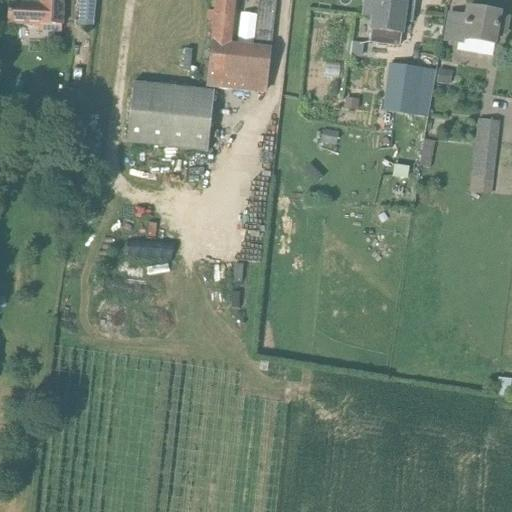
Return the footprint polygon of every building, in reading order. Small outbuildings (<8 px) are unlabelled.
[(39,0),(39,26),(40,26),(40,33),(61,33),(61,26),(62,26),(63,0),(39,0)] [(81,0),(81,28),(92,28),(95,0),(81,0)] [(216,0),(212,43),(206,89),(248,94),(250,76),(267,78),(276,0),(216,0)] [(405,24),(412,25),(415,0),(398,0),(398,2),(385,0),(366,0),(364,18),(371,19),(369,32),(403,36),(405,24)] [(465,42),(494,47),(497,32),(506,34),(509,20),(499,19),(500,16),(468,10),(466,18),(450,15),(445,43),(464,47),(465,42)] [(383,112),(417,117),(424,70),(389,65),(383,112)] [(123,145),(207,154),(213,93),(129,84),(123,145)] [(470,182),(493,185),(498,145),(497,144),(499,123),(478,120),(470,182)] [(497,397),(510,398),(511,381),(499,379),(497,397)]
